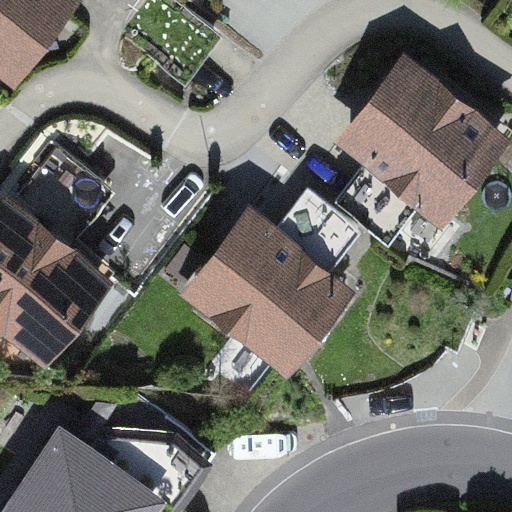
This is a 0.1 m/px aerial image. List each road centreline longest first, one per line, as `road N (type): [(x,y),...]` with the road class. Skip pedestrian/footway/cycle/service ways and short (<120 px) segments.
road 1 (residential): [(511,73),(440,16),(412,5),(379,9),(336,32),(231,132),(168,126),(125,95),(65,78),(45,86),(0,145)]
road 2 (residential): [(495,467),(446,463),(389,475),(313,511)]
